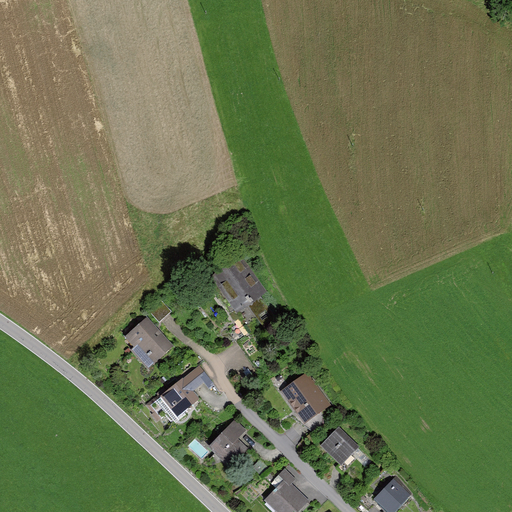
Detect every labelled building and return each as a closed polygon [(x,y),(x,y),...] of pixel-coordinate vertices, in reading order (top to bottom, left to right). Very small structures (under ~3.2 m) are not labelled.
[(264,292),(236,256),(207,278),(235,314),(264,292)] [(156,296),(143,308),(156,322),(169,310),(156,296)] [(163,338),(143,316),(125,333),(145,354),(163,338)] [(329,405),(303,372),(278,392),(303,425),(329,405)] [(179,379),(159,397),(176,417),(197,400),(179,379)] [(242,433),(229,422),(207,447),(229,467),(245,449),(235,440),(242,433)] [(356,447),(336,429),(319,446),(339,465),(356,447)] [(276,476),(280,480),(262,499),(275,511),(291,511),(305,498),(289,483),(298,474),(287,464),(276,476)] [(394,511),(411,495),(393,478),(372,500),(385,511),(394,511)]
